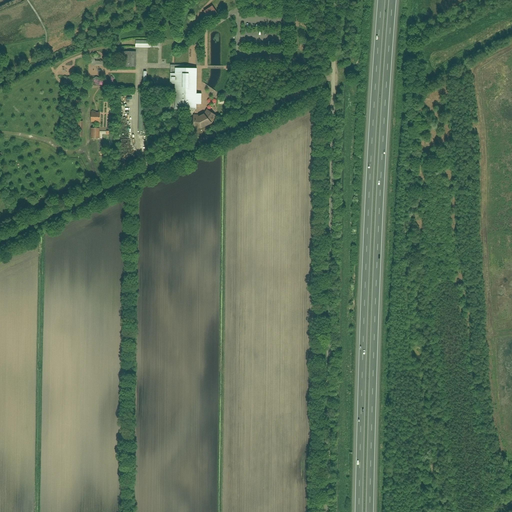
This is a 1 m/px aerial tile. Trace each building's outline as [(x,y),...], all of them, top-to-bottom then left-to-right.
[(204,11),(209,19),(217,14),(212,6),(204,11)] [(135,52),(123,52),(123,67),(135,67),(135,52)] [(175,84),(175,110),(191,110),(194,110),(196,110),(196,104),(199,104),(201,104),(201,94),(199,94),(197,94),(197,68),(195,68),(175,68),(175,73),(172,73),(170,73),(170,84),(175,84)] [(149,94),(139,94),(138,131),(148,131),(149,94)] [(193,115),(192,128),(201,129),(212,124),(216,116),(207,110),(204,114),(201,115),(199,116),(193,115)] [(91,111),(91,122),(99,122),(99,113),(96,113),(95,113),(95,111),(91,111)] [(90,139),(99,139),(99,131),(99,129),(91,129),(90,139)]
